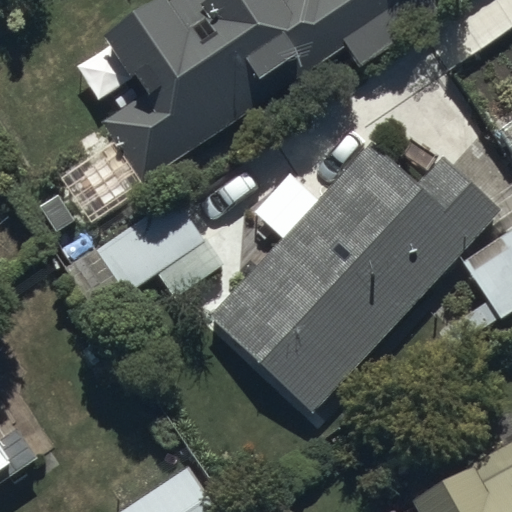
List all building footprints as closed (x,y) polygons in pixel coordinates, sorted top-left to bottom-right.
[(101,123),(143,187),(280,97),(271,84),(304,62),(314,76),(351,52),(363,69),(456,7),(451,0),(172,0),(112,40),(147,93),(101,123)] [(511,119),(493,134),(511,158),(511,119)] [(370,143),(312,206),(306,201),(312,194),(293,177),(233,218),(263,243),(281,223),(289,231),(209,317),(315,415),(502,213),(446,160),(420,189),(370,143)] [(127,296),(156,278),(165,272),(179,296),(224,268),(180,199),(67,270),(94,313),(125,294),(127,296)] [(511,312),(511,233),(463,267),(500,321),(511,312)] [(0,491),(42,461),(39,456),(53,446),(37,424),(22,435),(19,431),(3,443),(0,438),(0,491)] [(511,511),(511,448),(416,503),(421,511),(511,511)] [(220,511),(190,468),(126,511),(220,511)]
